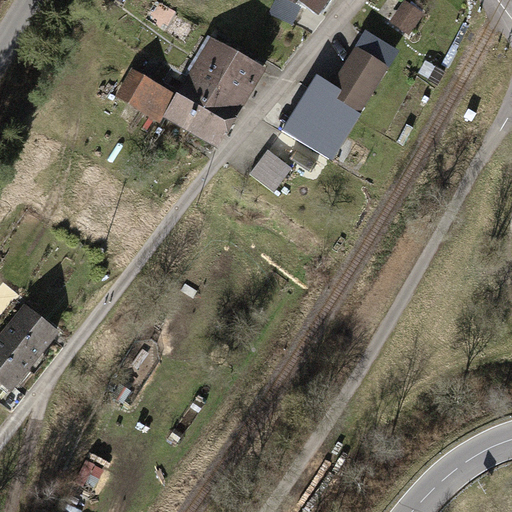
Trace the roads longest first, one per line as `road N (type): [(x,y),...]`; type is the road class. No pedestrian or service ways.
road 1 (residential): [(0,446),(354,0)]
road 2 (track): [(271,511),(353,389),(511,116)]
road 3 (tertiary): [(511,438),(465,460),(415,511)]
